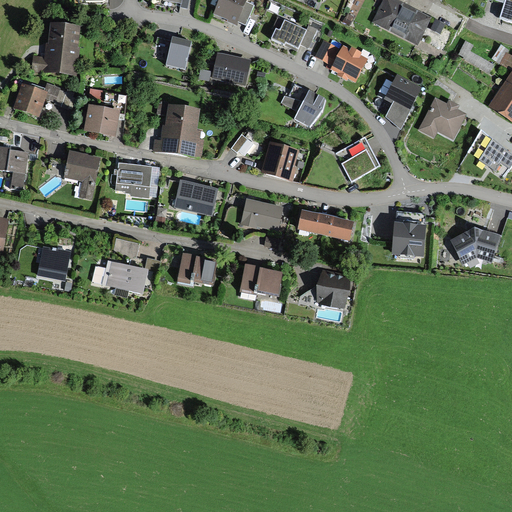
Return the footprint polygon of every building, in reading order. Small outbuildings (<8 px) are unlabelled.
[(246,0),(219,0),(212,16),(235,26),(237,23),(245,27),(254,9),(245,5),(246,0)] [(511,0),(495,0),(505,3),(501,17),(511,20),(511,0)] [(374,24),(416,45),(428,22),(387,1),(374,24)] [(429,28),(443,33),(447,23),(433,18),(429,28)] [(304,32),(279,21),(271,41),(296,51),(304,32)] [(33,71),(77,75),(80,48),(78,47),(80,26),(48,23),(45,57),(35,56),(33,71)] [(185,73),(191,43),(169,38),(168,43),(156,40),(152,55),(165,58),(162,68),(185,73)] [(364,64),(326,43),(317,60),(355,81),(364,64)] [(499,47),(491,60),(498,65),(509,73),(511,67),(511,58),(506,55),(508,52),(499,47)] [(462,50),(458,57),(488,75),(492,68),(462,50)] [(251,64),(219,57),(215,78),(246,85),(251,64)] [(202,81),(212,82),(213,71),(203,70),(202,81)] [(404,109),(417,88),(396,75),(383,97),(404,109)] [(511,77),(490,107),(511,122),(511,77)] [(22,88),(14,110),(36,117),(43,98),(54,101),(57,92),(41,86),(38,94),(22,88)] [(326,101),(298,88),(289,107),(300,112),(296,120),(313,128),(326,101)] [(91,92),(84,131),(112,136),(119,97),(91,92)] [(464,118),(434,103),(423,125),(453,139),(464,118)] [(197,111),(167,107),(161,152),(191,156),(197,111)] [(230,150),(234,153),(244,141),(240,137),(230,150)] [(379,166),(364,137),(338,150),(353,179),(379,166)] [(511,157),(493,143),(480,161),(503,178),(511,166),(511,157)] [(295,154),(270,147),(262,174),(287,181),(295,154)] [(9,188),(21,190),(26,155),(0,151),(0,170),(12,172),(9,188)] [(90,198),(98,160),(70,154),(65,177),(83,180),(80,196),(90,198)] [(157,169),(117,165),(114,190),(154,195),(157,169)] [(179,185),(174,207),(209,214),(214,193),(179,185)] [(242,223),(275,231),(280,211),(247,203),(242,223)] [(322,237),(325,219),(303,215),(299,232),(322,237)] [(322,237),(346,242),(350,225),(325,219),(322,237)] [(392,221),(391,256),(419,257),(421,222),(392,221)] [(474,230),(452,241),(464,264),(476,257),(490,262),(499,238),(474,230)] [(267,238),(267,248),(281,249),(282,238),(267,238)] [(134,257),(137,245),(115,241),(113,252),(134,257)] [(43,250),(37,274),(60,279),(65,255),(43,250)] [(158,263),(146,259),(143,270),(155,274),(158,263)] [(181,259),(177,281),(210,286),(214,264),(181,259)] [(103,285),(140,295),(146,275),(109,264),(103,285)] [(239,291),(275,297),(279,276),(243,269),(239,291)] [(322,275),(316,303),(343,309),(349,281),(322,275)]
